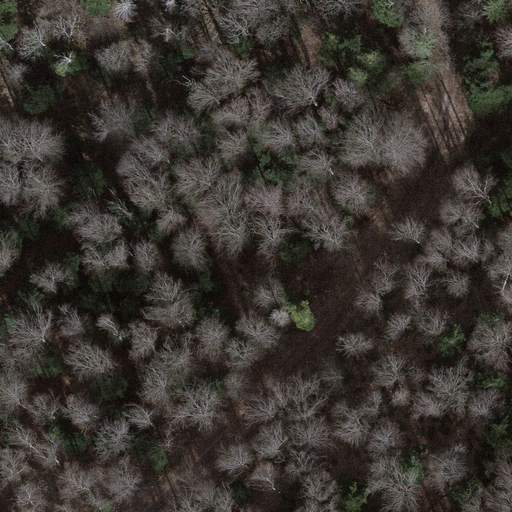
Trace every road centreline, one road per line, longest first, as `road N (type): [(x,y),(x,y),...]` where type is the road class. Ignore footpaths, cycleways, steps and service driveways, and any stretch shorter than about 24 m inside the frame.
road 1 (track): [(439,0),(449,104),(394,220),(341,306),(153,511)]
road 2 (track): [(166,64),(174,91),(130,168),(0,294)]
road 3 (track): [(0,126),(166,64),(229,0)]
